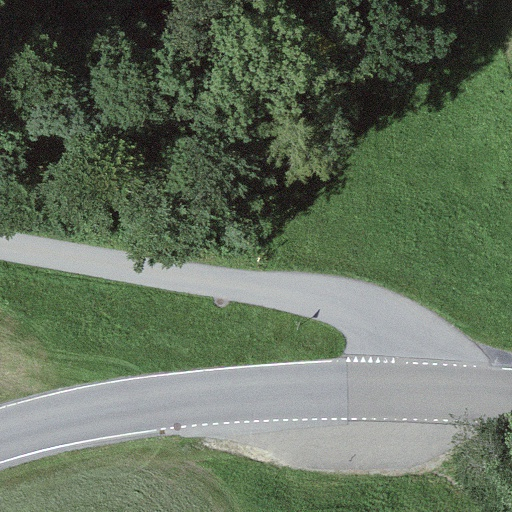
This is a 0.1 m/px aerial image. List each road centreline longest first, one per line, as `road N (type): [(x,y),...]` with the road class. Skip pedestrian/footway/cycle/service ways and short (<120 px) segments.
road 1 (unclassified): [(404,389),(403,362),(387,330),(336,301),(0,247)]
road 2 (tertiary): [(0,437),(172,400),(404,389)]
